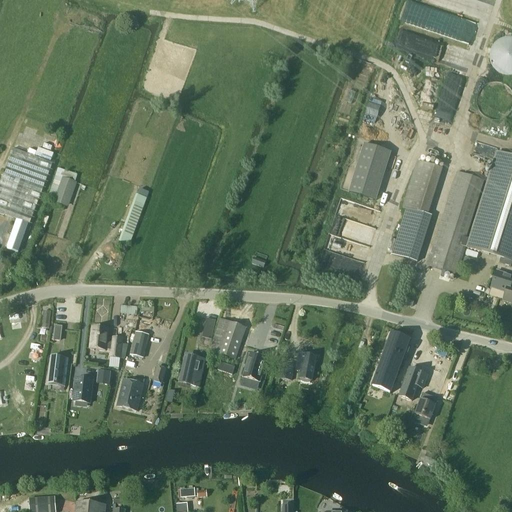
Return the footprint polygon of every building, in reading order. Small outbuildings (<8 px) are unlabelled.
[(363,145),(349,193),(375,201),(390,154),(363,145)] [(53,166),(13,150),(0,183),(0,213),(17,220),(14,227),(25,231),(28,223),(30,224),(53,166)] [(511,156),(500,153),(471,240),(468,239),(465,247),(511,262),(511,156)] [(402,208),(406,209),(392,255),(417,263),(431,217),(427,216),(442,170),(417,162),(402,208)] [(58,169),(47,199),(69,206),(76,183),(74,183),(77,175),(58,169)] [(485,182),(457,173),(433,247),(437,248),(435,254),(430,253),(426,266),(456,275),(465,247),(468,239),(485,182)] [(136,195),(118,242),(129,246),(146,199),(136,195)] [(17,253),(25,231),(14,227),(6,250),(17,253)] [(476,260),(478,254),(466,251),(465,256),(476,260)] [(464,258),(462,264),(474,267),(476,262),(464,258)] [(262,268),(264,263),(254,259),(252,264),(262,268)] [(511,276),(496,272),(491,288),(505,292),(502,301),(511,304),(511,285),(511,286),(511,284),(511,276)] [(43,312),(42,329),(48,330),(50,312),(43,312)] [(226,318),(218,338),(224,340),(232,321),(226,318)] [(216,322),(207,320),(202,338),(212,341),(216,322)] [(277,349),(285,325),(274,322),(266,345),(277,349)] [(62,327),(55,326),(53,341),(60,342),(62,327)] [(92,328),(89,349),(105,351),(105,350),(110,351),(110,358),(120,359),(122,339),(112,338),(112,340),(107,340),(108,329),(92,328)] [(138,332),(131,356),(143,359),(149,336),(138,332)] [(409,340),(391,334),(371,387),(390,394),(409,340)] [(217,371),(232,375),(240,352),(225,347),(217,371)] [(249,354),(242,378),(259,384),(267,360),(249,354)] [(297,360),(295,371),(301,373),(300,381),(300,382),(302,383),(304,383),(305,384),(306,384),(308,384),(311,384),(311,383),(313,375),(314,373),(315,369),(314,367),(316,357),(306,355),(298,354),(297,360)] [(185,356),(178,384),(187,386),(188,384),(199,386),(204,364),(197,363),(198,359),(185,356)] [(50,360),(48,382),(59,383),(65,384),(68,362),(56,360),(57,357),(51,357),(50,360)] [(291,382),(294,368),(281,365),(278,379),(291,382)] [(161,384),(165,370),(157,367),(153,382),(161,384)] [(423,375),(407,370),(398,399),(410,403),(415,385),(419,386),(423,375)] [(98,371),(97,381),(97,386),(102,386),(109,387),(109,382),(110,373),(108,372),(98,371)] [(90,404),(92,382),(76,380),(73,402),(90,404)] [(136,412),(144,386),(123,380),(116,407),(136,412)] [(430,421),(438,400),(422,394),(414,415),(430,421)] [(432,457),(429,466),(434,468),(438,459),(432,457)] [(194,498),(193,490),(180,491),(181,499),(194,498)] [(55,511),(54,498),(28,500),(29,511),(55,511)] [(104,511),(105,506),(76,503),(74,511),(104,511)]
